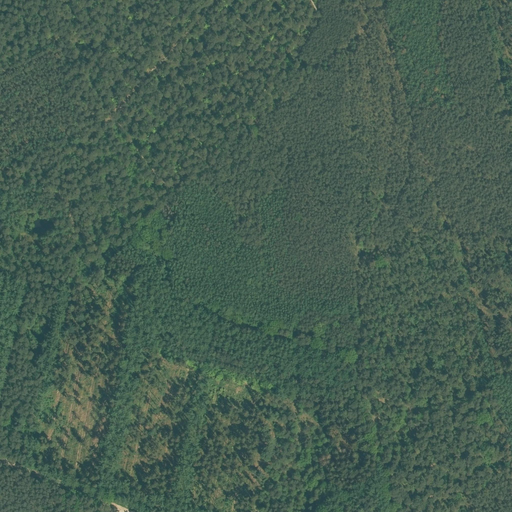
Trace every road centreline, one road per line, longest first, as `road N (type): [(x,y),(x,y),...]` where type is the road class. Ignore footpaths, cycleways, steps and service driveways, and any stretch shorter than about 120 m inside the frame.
road 1 (track): [(391,511),(360,373),(312,341),(109,285),(30,273),(0,406)]
road 2 (track): [(310,0),(303,46),(174,190),(77,277)]
road 3 (track): [(120,509),(0,454)]
